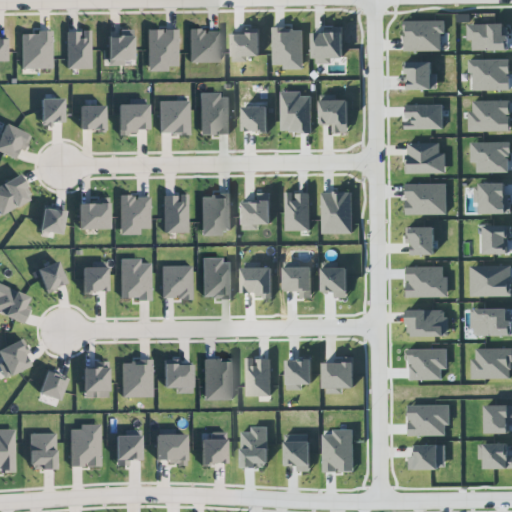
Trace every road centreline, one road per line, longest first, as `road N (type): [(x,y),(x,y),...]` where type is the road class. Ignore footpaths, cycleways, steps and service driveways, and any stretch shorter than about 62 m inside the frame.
road 1 (residential): [(0,503),(164,494),(511,500)]
road 2 (residential): [(374,0),(380,501)]
road 3 (residential): [(61,166),(376,162)]
road 4 (residential): [(376,327),(64,330)]
road 5 (residential): [(0,3),(235,0)]
